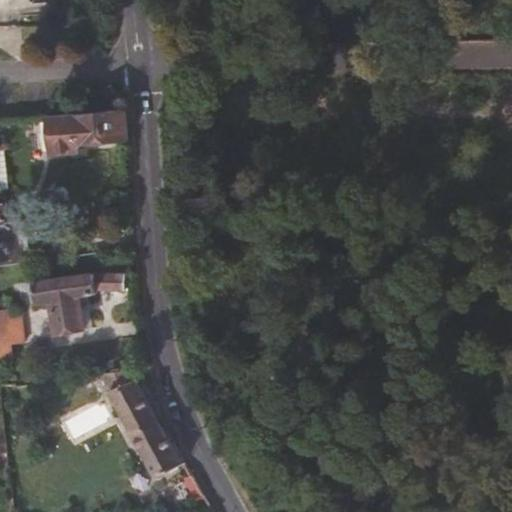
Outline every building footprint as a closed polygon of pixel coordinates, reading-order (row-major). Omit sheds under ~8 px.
[(77,153),(126,148),(120,116),(45,127),(49,165),(78,162),(77,153)] [(18,133),(0,133),(0,176),(23,175),(18,133)] [(51,205),(27,206),(23,175),(0,176),(0,193),(1,212),(24,211),(27,248),(30,248),(54,245),(51,205)] [(27,248),(24,211),(1,212),(3,237),(4,251),(27,248)] [(31,260),(30,248),(27,248),(4,251),(5,269),(16,268),(16,261),(31,260)] [(99,302),(97,296),(131,290),(127,268),(30,285),(35,308),(48,306),(53,334),(80,329),(76,306),(99,302)] [(18,317),(18,298),(0,297),(0,374),(9,374),(10,354),(14,354),(15,344),(13,337),(7,332),(8,317),(18,317)] [(156,417),(129,358),(100,365),(128,428),(156,417)] [(13,377),(14,396),(25,394),(25,375),(13,377)] [(85,388),(89,401),(102,396),(97,383),(85,388)] [(180,462),(156,417),(128,428),(150,476),(180,462)]
